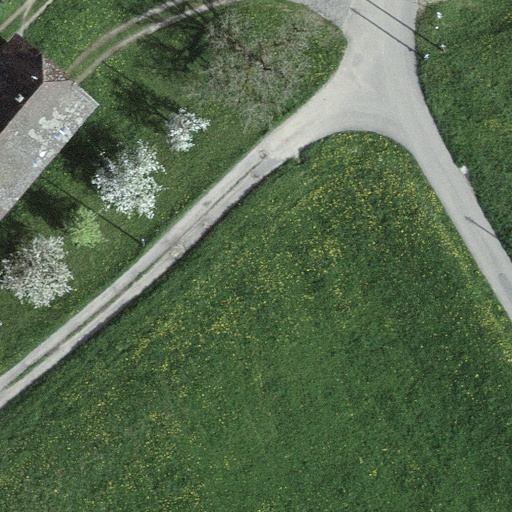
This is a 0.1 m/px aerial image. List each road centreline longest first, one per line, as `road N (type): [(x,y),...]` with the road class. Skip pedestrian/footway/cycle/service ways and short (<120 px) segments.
road 1 (residential): [(373,85),(272,147),(100,317),(0,396)]
road 2 (residential): [(511,283),(373,85)]
